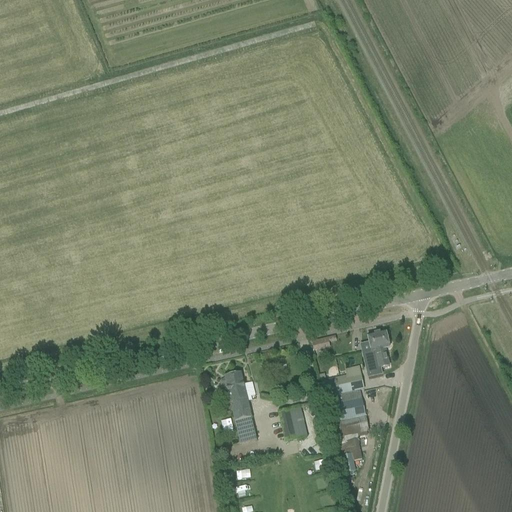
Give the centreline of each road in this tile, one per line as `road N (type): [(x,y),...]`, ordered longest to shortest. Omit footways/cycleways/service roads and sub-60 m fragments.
road 1 (tertiary): [(0,392),(419,295)]
road 2 (unclassified): [(381,511),(419,295)]
